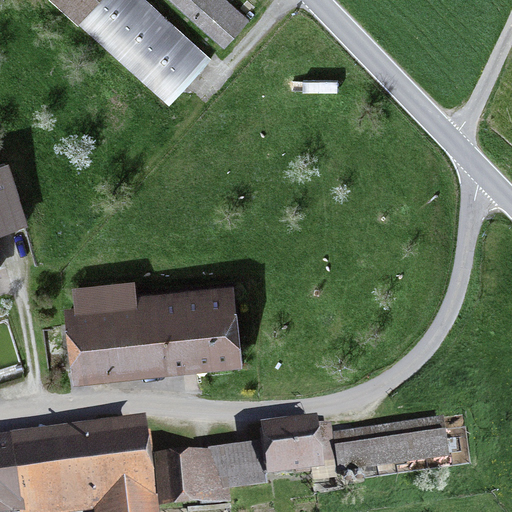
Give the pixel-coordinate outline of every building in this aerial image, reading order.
[(210,59),(144,0),(47,0),(167,107),(210,59)] [(169,0),(222,49),(249,19),(228,0),(169,0)] [(0,236),(24,230),(5,165),(0,166),(0,236)] [(133,283),(70,290),(72,307),(62,308),(71,390),(238,371),(229,288),(135,298),(133,283)] [(442,420),(340,436),(345,470),(447,454),(442,420)] [(328,427),(269,433),(273,466),(331,459),(328,427)] [(145,430),(0,448),(0,511),(156,511),(149,461),(145,430)] [(259,449),(215,453),(216,462),(219,502),(229,502),(229,487),(264,483),(259,449)] [(219,502),(216,462),(163,467),(168,502),(219,502)]
